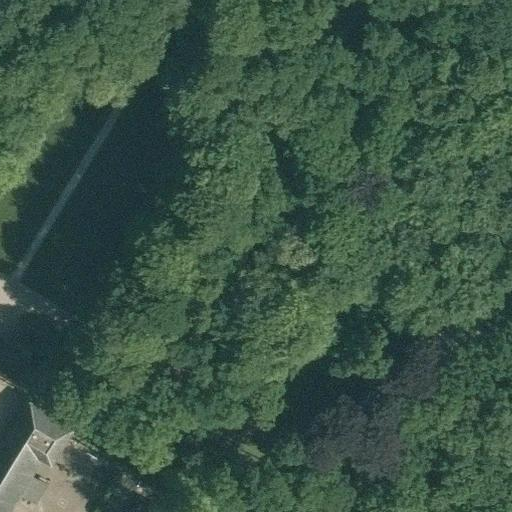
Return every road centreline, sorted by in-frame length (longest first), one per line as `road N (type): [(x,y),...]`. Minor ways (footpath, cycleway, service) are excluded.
road 1 (unclassified): [(386,511),(0,279)]
road 2 (track): [(183,0),(10,286)]
